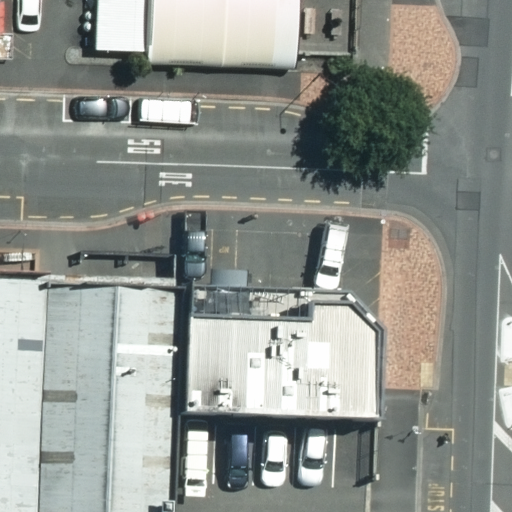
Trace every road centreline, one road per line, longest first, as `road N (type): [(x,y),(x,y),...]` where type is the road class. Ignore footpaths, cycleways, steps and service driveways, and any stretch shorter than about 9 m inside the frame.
road 1 (unclassified): [(0,157),(511,176)]
road 2 (tertiary): [(511,369),(506,511)]
